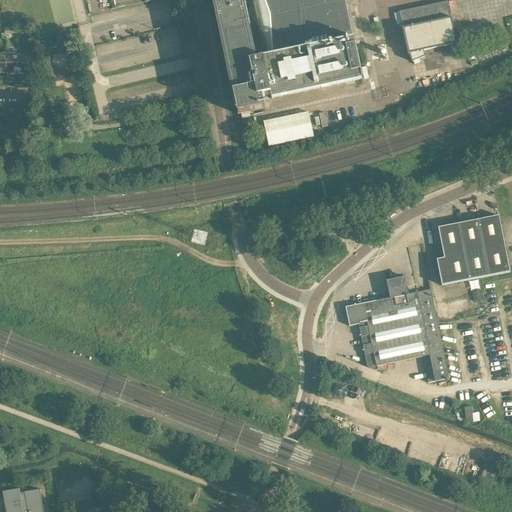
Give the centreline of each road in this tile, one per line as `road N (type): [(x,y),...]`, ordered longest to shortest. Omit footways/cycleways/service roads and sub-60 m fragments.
road 1 (residential): [(272,283),(244,249),(198,0)]
road 2 (residential): [(272,283),(313,301),(412,212),(511,169)]
